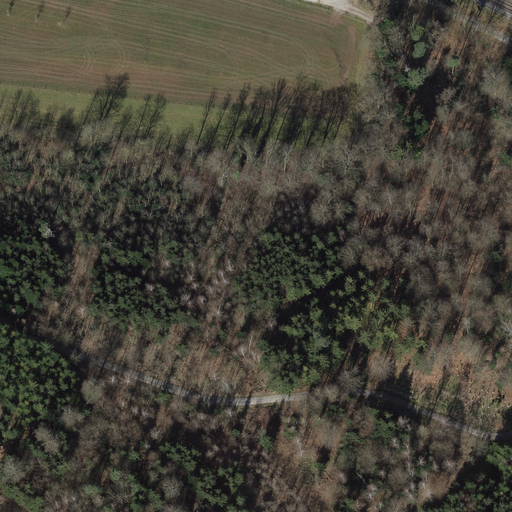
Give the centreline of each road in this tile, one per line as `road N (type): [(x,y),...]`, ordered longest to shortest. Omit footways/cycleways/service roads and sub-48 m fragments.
road 1 (track): [(0,321),(202,398),(358,391),(489,435),(511,433)]
road 2 (track): [(341,0),(401,34),(448,141)]
